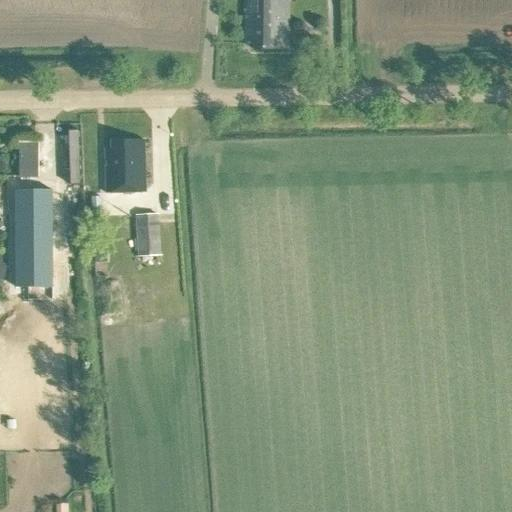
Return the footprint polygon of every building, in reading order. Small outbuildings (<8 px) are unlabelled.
[(290,0),(245,0),(245,43),(254,43),(254,51),(290,51),(290,0)] [(37,177),(38,140),(16,140),(16,176),(37,177)] [(143,144),(144,144),(144,143),(107,143),(107,192),(144,192),(143,144)] [(16,288),(52,288),(52,191),(16,191),(16,288)] [(102,197),(91,198),(92,219),(103,218),(102,197)] [(160,257),(157,216),(137,217),(139,258),(160,257)] [(96,264),(107,263),(107,251),(95,252),(94,252),(94,264),(96,264)]
